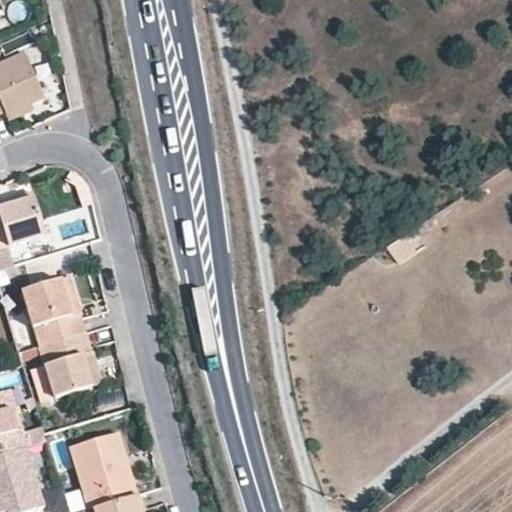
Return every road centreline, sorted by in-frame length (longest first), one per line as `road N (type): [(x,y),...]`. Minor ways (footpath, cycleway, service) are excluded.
road 1 (track): [(319,511),(293,410),(220,0)]
road 2 (primary): [(138,0),(205,320),(246,456)]
road 3 (primary): [(246,456),(178,0)]
road 4 (residential): [(100,165),(192,511)]
